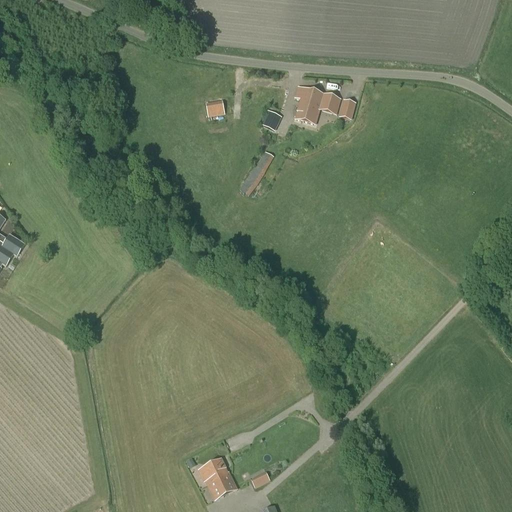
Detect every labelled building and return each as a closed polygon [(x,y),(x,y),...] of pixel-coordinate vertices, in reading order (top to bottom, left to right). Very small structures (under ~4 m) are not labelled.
[(298,90),(295,102),(301,103),(296,121),(315,127),(320,111),(338,116),(342,101),(298,90)] [(339,119),(351,122),(356,105),(344,102),(339,119)] [(206,121),(226,116),(224,106),(203,111),(206,121)] [(252,135),(256,111),(242,109),(238,133),(252,135)] [(239,191),(249,198),(266,174),(265,174),(274,159),(265,154),(256,169),(255,168),(239,191)] [(0,273),(2,270),(1,270),(3,267),(6,269),(14,257),(17,259),(25,247),(9,237),(7,240),(0,236),(0,231),(6,222),(0,217),(0,273)] [(206,484),(207,488),(230,477),(229,475),(228,476),(221,462),(199,473),(205,485),(206,484)] [(255,490),(270,482),(265,474),(250,481),(255,490)] [(230,477),(207,488),(215,503),(237,492),(230,477)]
